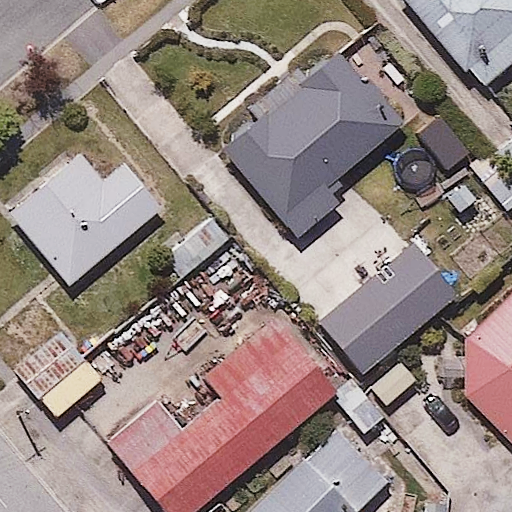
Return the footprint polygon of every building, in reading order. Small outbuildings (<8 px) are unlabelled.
[(511,0),(405,0),(475,86),(511,55),(511,0)] [(294,238),(351,188),(339,174),(410,113),(332,22),(203,132),(294,238)] [(101,173),(79,145),(3,205),(62,281),(159,204),(121,157),(101,173)] [(405,242),(316,320),(359,368),(448,291),(405,242)] [(511,285),(459,340),(458,392),(511,446),(511,285)] [(182,511),(332,389),(272,316),(197,378),(208,392),(179,416),(154,387),(102,430),(169,511),(182,511)] [(299,446),(232,511),(363,511),(357,506),(389,475),(336,421),(304,452),(299,446)]
